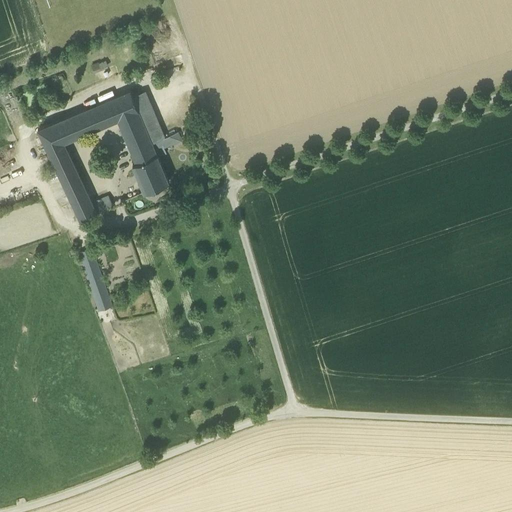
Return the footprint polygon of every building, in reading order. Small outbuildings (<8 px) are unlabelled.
[(94,71),(110,66),(107,58),(92,64),(94,71)] [(80,219),(97,212),(93,203),(64,142),(118,119),(139,110),(130,90),(38,129),(80,219)] [(143,120),(139,110),(118,119),(122,129),(143,120)] [(152,142),(143,120),(122,129),(131,150),(145,144),(147,150),(154,146),(152,142)] [(178,131),(152,142),(154,146),(158,156),(166,153),(164,147),(180,140),(181,139),(181,138),(178,131)] [(133,163),(144,191),(169,181),(158,156),(154,146),(147,150),(145,144),(131,150),(136,162),(133,163)] [(94,203),(93,203),(97,212),(113,205),(109,195),(94,202),(94,203)] [(79,252),(99,311),(113,306),(92,247),(79,252)]
